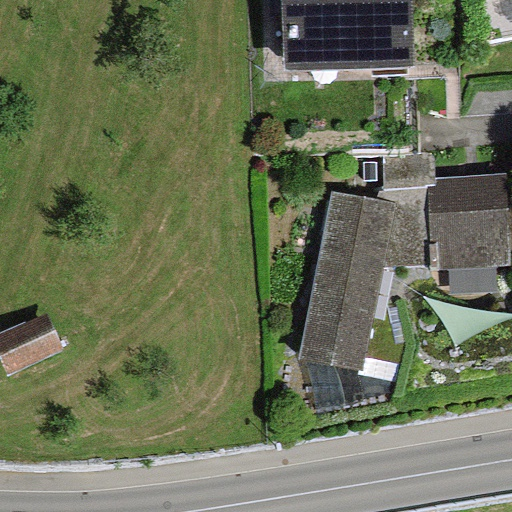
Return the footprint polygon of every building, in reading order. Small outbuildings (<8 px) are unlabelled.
[(283,0),(285,76),(415,73),(412,0),(283,0)] [(511,0),(488,0),(492,20),(511,16),(511,0)] [(488,190),(418,193),(421,271),(491,268),(488,190)] [(336,375),(376,217),(322,204),(281,362),(336,375)] [(44,325),(0,345),(0,360),(9,380),(59,356),(44,325)]
